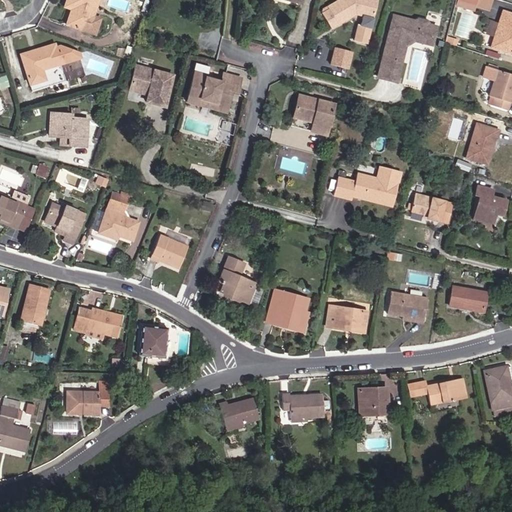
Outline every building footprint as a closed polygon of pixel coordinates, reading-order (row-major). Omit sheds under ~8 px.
[(97,0),(66,0),(66,1),(73,4),(71,9),(66,24),(86,31),(93,34),(99,19),(91,17),(97,0)] [(363,46),(375,0),(373,0),(337,0),(319,11),(319,15),(328,30),(349,18),(350,14),(351,13),(358,15),(357,18),(360,18),(358,28),(355,27),(351,43),(363,46)] [(456,0),(455,5),(473,11),(475,5),(460,0),(456,0)] [(487,9),(489,0),(476,0),(475,5),(487,9)] [(511,14),(501,11),(490,46),(511,53),(511,14)] [(408,39),(430,45),(435,27),(424,24),(422,20),(418,19),(414,21),(392,15),(376,77),(394,82),(404,42),(403,39),(407,37),(408,39)] [(485,33),(492,35),(497,21),(489,19),(485,33)] [(19,53),(31,92),(66,82),(60,62),(80,56),(78,52),(59,45),(55,46),(54,42),(36,48),(37,50),(31,52),(30,50),(19,53)] [(334,46),(329,64),(347,69),(353,51),(334,46)] [(146,100),(164,105),(172,76),(135,66),(129,90),(140,93),(141,91),(147,93),(146,100)] [(235,93),(239,78),(222,73),(219,81),(204,77),(205,75),(202,74),(204,68),(194,66),(187,92),(199,95),(198,98),(214,103),(213,104),(225,108),(228,99),(226,98),(228,91),(235,93)] [(480,78),(492,81),(496,70),(484,66),(480,78)] [(511,88),(511,75),(496,70),(492,81),(487,96),(492,98),(490,106),(505,110),(511,88)] [(198,98),(199,95),(187,92),(185,102),(224,112),(225,108),(213,104),(214,103),(198,98)] [(326,126),(332,105),(297,95),(291,117),(326,126)] [(50,113),(48,135),(59,136),(65,137),(65,144),(84,146),(85,118),(70,118),(71,114),(50,113)] [(289,126),(324,135),(326,126),(291,117),(289,126)] [(496,131),(476,125),(466,157),(486,163),(496,131)] [(45,176),(48,166),(39,163),(36,173),(45,176)] [(359,198),(390,206),(399,172),(378,166),(375,178),(355,173),(353,182),(336,177),(331,194),(349,199),(351,192),(360,194),(359,198)] [(473,173),(467,172),(465,181),(471,183),(473,173)] [(95,182),(104,185),(107,179),(98,175),(95,182)] [(489,197),(491,190),(476,186),(474,194),(479,196),(472,219),(480,221),(478,227),(489,230),(494,214),(500,215),(504,201),(489,197)] [(123,210),(128,197),(113,191),(108,204),(123,210)] [(0,218),(6,221),(5,225),(16,229),(16,228),(25,207),(26,206),(0,194),(0,218)] [(449,202),(413,194),(411,203),(409,209),(409,211),(421,214),(420,216),(445,222),(449,202)] [(209,210),(211,203),(204,200),(201,208),(209,210)] [(56,226),(60,228),(58,232),(65,235),(63,240),(71,243),(83,214),(70,209),(71,207),(64,204),(62,209),(52,204),(45,222),(56,226)] [(33,210),(25,207),(16,228),(24,232),(33,210)] [(97,210),(92,230),(98,232),(103,212),(97,210)] [(108,236),(109,232),(117,235),(131,240),(137,222),(106,211),(99,233),(108,236)] [(177,270),(187,246),(159,234),(149,259),(157,262),(157,261),(177,270)] [(217,281),(222,283),(219,292),(246,303),(254,283),(238,276),(243,263),(227,257),(217,281)] [(217,281),(214,290),(219,292),(222,283),(217,281)] [(29,285),(20,319),(35,323),(39,309),(43,310),(48,290),(29,285)] [(484,292),(451,286),(448,306),(481,312),(484,292)] [(306,300),(275,291),(273,298),(281,300),(274,323),(300,330),(305,313),(302,312),(306,300)] [(389,292),(386,313),(401,316),(423,319),(426,298),(389,292)] [(273,298),(266,321),(274,323),(281,300),(273,298)] [(362,332),(366,311),(329,306),(326,325),(333,326),(332,327),(362,332)] [(85,332),(85,329),(103,334),(115,337),(121,316),(91,308),(90,311),(78,308),(73,329),(85,332)] [(162,356),(165,329),(142,326),(139,354),(162,356)] [(102,340),(102,338),(103,334),(85,329),(85,332),(84,335),(102,340)] [(0,358),(7,360),(10,348),(3,346),(0,357),(0,358)] [(119,366),(120,358),(111,357),(110,365),(119,366)] [(504,367),(483,371),(493,416),(511,411),(511,401),(507,379),(511,377),(511,373),(510,366),(504,367)] [(462,380),(462,377),(438,382),(439,386),(455,382),(462,380)] [(108,380),(98,380),(97,389),(107,389),(108,380)] [(455,382),(439,386),(438,382),(424,385),(423,380),(406,384),(409,398),(426,394),(429,405),(466,398),(464,387),(462,380),(455,382)] [(385,412),(383,388),(373,389),(373,395),(359,396),(360,414),(385,412)] [(107,405),(107,389),(97,389),(97,392),(67,391),(66,413),(97,414),(97,405),(107,405)] [(288,396),(288,393),(280,394),(281,410),(288,409),(289,423),(306,422),(306,417),(322,416),(321,394),(288,396)] [(20,401),(4,397),(2,405),(18,409),(20,401)] [(225,405),(225,402),(218,404),(225,428),(258,418),(252,398),(225,405)] [(32,413),(34,404),(27,402),(25,411),(32,413)] [(2,405),(0,411),(0,412),(15,417),(18,409),(2,405)] [(0,433),(3,434),(0,445),(23,451),(28,430),(10,426),(12,418),(0,414),(0,433)] [(70,431),(70,422),(54,422),(54,431),(70,431)]
